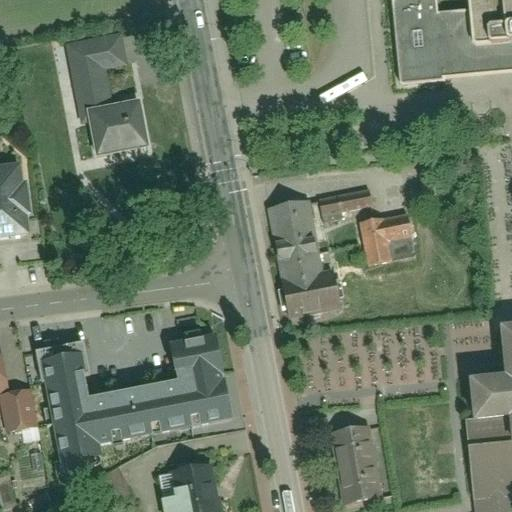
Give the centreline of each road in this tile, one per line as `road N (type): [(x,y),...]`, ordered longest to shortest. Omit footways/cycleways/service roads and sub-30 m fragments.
road 1 (tertiary): [(243,287),(189,0)]
road 2 (residential): [(0,317),(243,287)]
road 3 (tertiary): [(293,511),(243,287)]
road 4 (unknown): [(347,72),(409,106),(511,98)]
